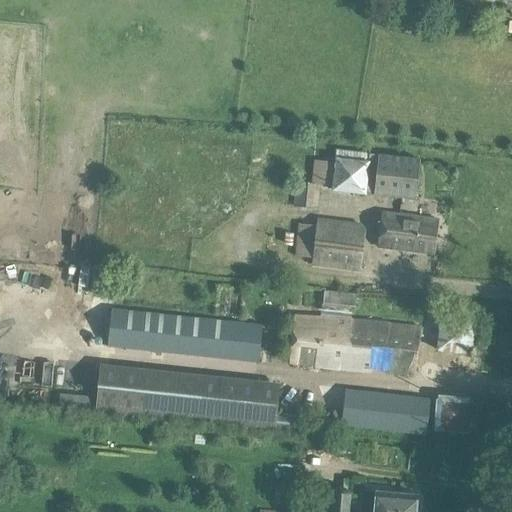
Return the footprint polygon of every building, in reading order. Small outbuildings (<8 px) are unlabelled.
[(467,0),(448,0),(442,27),(461,31),(467,0)] [(334,177),(333,186),(333,191),(416,199),(420,159),(336,152),(336,158),(334,177)] [(297,169),(302,170),(301,182),(296,182),(293,206),(312,208),(314,185),(333,186),(334,177),(336,158),(314,156),(314,158),(306,158),(306,161),(298,160),(297,169)] [(111,181),(110,192),(120,193),(121,182),(111,181)] [(439,221),(383,213),(378,247),(434,255),(439,221)] [(361,270),(366,229),(361,226),(318,221),(317,227),(299,225),(296,256),(314,258),(313,264),(361,270)] [(357,293),(324,291),(323,304),(356,306),(357,293)] [(108,346),(259,363),(263,326),(112,309),(108,346)] [(333,368),(417,377),(421,328),(323,318),(296,316),(291,362),(333,368)] [(475,320),(442,316),(438,349),(471,352),(475,320)] [(100,368),(95,409),(274,430),(276,413),(279,389),(100,368)] [(346,390),(342,425),(427,435),(431,399),(346,390)] [(471,398),(436,396),(434,431),(469,433),(471,398)] [(276,413),(274,430),(308,434),(310,416),(276,413)] [(417,511),(419,496),(377,492),(362,490),(359,511),(417,511)] [(334,493),(331,511),(348,511),(351,495),(334,493)]
